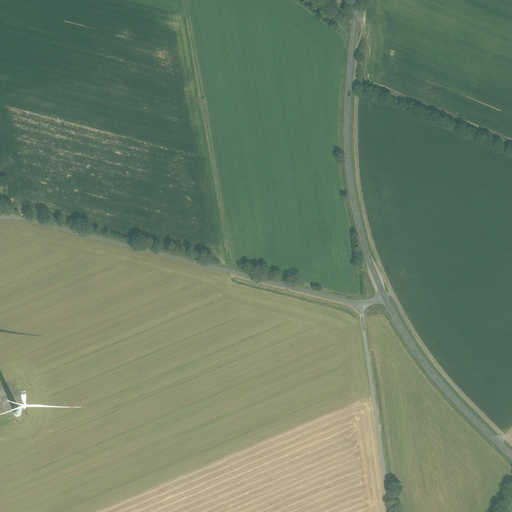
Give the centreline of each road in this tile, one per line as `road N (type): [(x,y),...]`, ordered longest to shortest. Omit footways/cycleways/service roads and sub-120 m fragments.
road 1 (unclassified): [(359,306),(0,218)]
road 2 (tertiary): [(356,0),(347,98),(351,194),(385,297)]
road 3 (unclassified): [(388,511),(359,306)]
road 4 (tertiary): [(385,297),(426,366),(511,456)]
